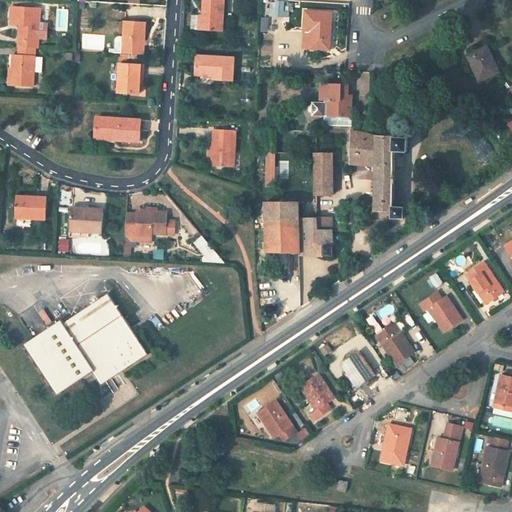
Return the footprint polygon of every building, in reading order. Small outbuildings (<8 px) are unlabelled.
[(224,0),(204,0),(203,30),(223,31),(224,0)] [(269,0),(269,16),(286,16),(286,0),(269,0)] [(19,28),(18,47),(19,47),(34,48),(37,48),(38,38),(46,38),(47,24),(39,23),(40,9),(11,7),(10,24),(19,24),(22,24),(22,29),(19,28)] [(331,13),(305,11),(303,31),(305,31),(304,48),(312,48),(312,49),(328,50),(331,13)] [(122,54),(143,55),(145,23),(124,22),(123,37),(120,37),(119,37),(116,37),(115,40),(114,53),(120,53),(122,53),(122,54)] [(488,46),(468,55),(469,59),(467,60),(472,71),(474,70),(479,81),(499,71),(488,46)] [(34,48),(19,47),(18,55),(12,55),(10,85),(32,87),(34,48)] [(196,56),(195,72),(214,73),(214,78),(213,80),(232,81),(234,59),(196,56)] [(143,65),(119,64),(117,93),(135,94),(137,76),(143,77),(143,65)] [(325,116),(324,126),(352,127),(353,95),(349,95),(350,85),(321,84),(321,100),(325,101),(325,103),(313,103),(313,105),(310,106),(309,106),(309,108),(309,110),(310,112),(312,113),(312,116),(325,116)] [(94,135),(116,137),(116,140),(120,140),(139,142),(140,120),(120,119),(112,119),(95,118),(94,135)] [(276,130),(267,130),(266,130),(265,188),(275,188),(276,130)] [(367,134),(350,131),(350,165),(375,167),(375,212),(392,212),(392,218),(405,219),(405,207),(393,207),(394,152),(407,153),(408,138),(376,137),(367,134)] [(236,133),(214,132),(213,165),(234,166),(236,133)] [(332,153),(315,152),(315,172),(332,172),(332,153)] [(332,172),(315,172),(315,196),(332,196),(332,172)] [(47,198),(16,197),(15,217),(46,219),(47,198)] [(268,254),(333,256),(332,217),(301,218),(300,202),(266,202),(268,254)] [(69,230),(89,232),(102,232),(103,210),(89,209),(89,213),(70,211),(69,230)] [(126,214),(123,257),(130,257),(131,242),(151,243),(152,234),(174,235),(174,222),(166,221),(166,213),(157,213),(146,212),(136,212),(136,214),(126,214)] [(208,257),(216,250),(202,236),(195,243),(208,257)] [(60,250),(69,251),(69,240),(60,240),(60,250)] [(164,258),(164,250),(155,249),(154,257),(164,258)] [(484,263),(466,275),(487,305),(505,292),(484,263)] [(436,287),(444,282),(437,272),(429,277),(436,287)] [(421,305),(426,312),(429,309),(437,321),(443,329),(446,333),(451,329),(463,321),(447,297),(443,299),(438,292),(421,305)] [(119,374),(120,374),(149,354),(132,329),(126,321),(120,310),(112,298),(108,293),(66,321),(63,322),(62,321),(61,319),(60,321),(47,329),(24,344),(58,395),(95,371),(101,380),(112,374),(117,370),(119,374)] [(44,308),(38,312),(46,326),(53,321),(44,308)] [(389,329),(377,336),(397,365),(415,353),(399,329),(396,324),(389,329)] [(329,344),(321,347),(323,354),(332,351),(329,344)] [(341,364),(348,373),(356,385),(358,388),(376,376),(360,352),(341,364)] [(356,385),(348,373),(345,375),(353,387),(356,385)] [(325,406),(328,403),(335,398),(319,374),(301,386),(317,410),(310,415),(315,422),(329,412),(325,406)] [(511,377),(502,375),(493,414),(511,417),(511,377)] [(277,401),(259,413),(275,438),(280,435),(285,441),(298,432),(277,401)] [(448,424),(446,432),(461,435),(463,427),(448,424)] [(412,429),(390,425),(382,461),(404,465),(412,429)] [(461,435),(446,432),(444,439),(438,438),(432,466),(453,471),(461,435)] [(488,447),(481,482),(502,487),(510,452),(507,451),(509,440),(495,437),(492,448),(488,447)] [(339,480),(337,491),(346,493),(348,482),(339,480)] [(189,491),(176,489),(179,499),(192,501),(189,491)] [(267,511),(269,505),(257,503),(256,511),(267,511)]
